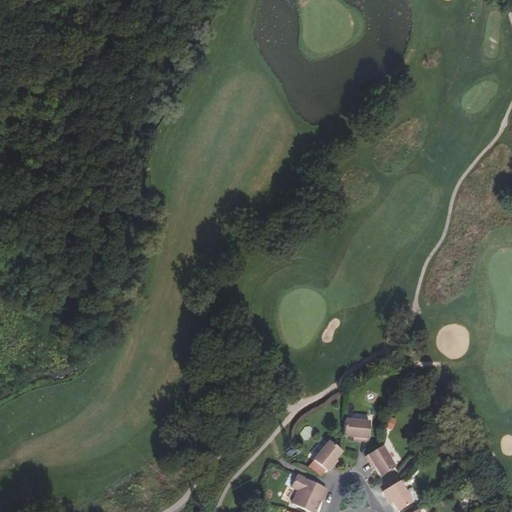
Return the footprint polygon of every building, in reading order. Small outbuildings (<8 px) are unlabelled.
[(392,430),(396,419),(389,417),(385,428),(392,430)] [(343,435),(353,436),(360,437),(360,440),(367,440),(369,421),(344,419),(343,435)] [(341,451),(328,441),(313,461),(328,472),(329,472),(333,467),(331,465),(335,459),(341,451)] [(394,468),(381,447),(365,457),(369,463),(371,462),(375,468),(380,477),(394,468)] [(326,489),(319,486),(297,475),(291,487),(297,490),(291,503),(308,511),(314,511),(323,495),(326,489)] [(399,482),(383,492),(387,498),(389,497),(393,503),(398,511),(412,504),(399,482)] [(289,503),(295,491),(289,488),(283,500),(289,503)]
